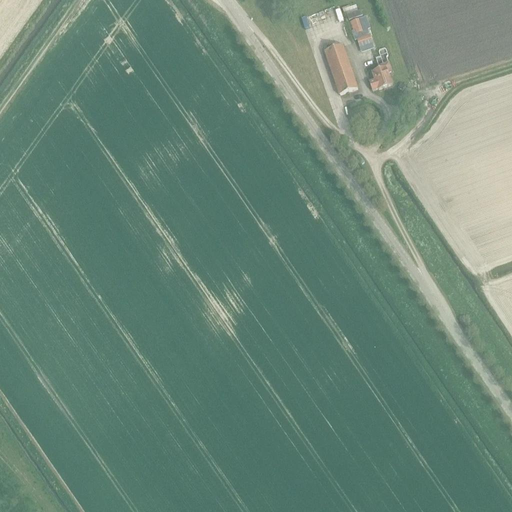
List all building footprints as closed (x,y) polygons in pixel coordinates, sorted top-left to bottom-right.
[(361,11),(347,16),(349,21),(363,16),(361,11)] [(351,23),(355,36),(365,32),(361,20),(351,23)] [(357,39),(360,49),(373,44),(370,34),(357,39)] [(324,53),(339,97),(357,91),(343,47),(324,53)] [(369,84),(372,93),(378,91),(392,87),(388,74),(391,73),(388,64),(378,68),(379,71),(372,74),(375,82),(369,84)]
